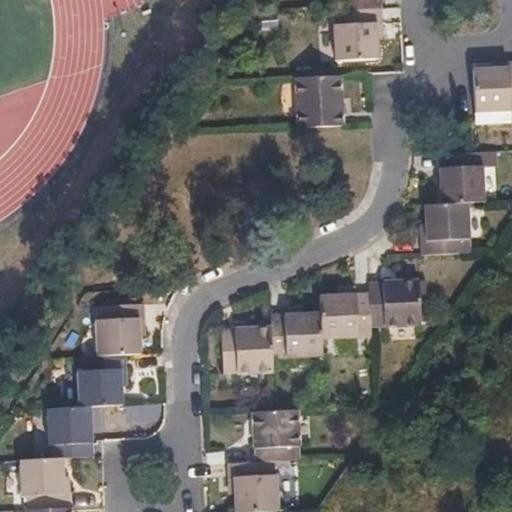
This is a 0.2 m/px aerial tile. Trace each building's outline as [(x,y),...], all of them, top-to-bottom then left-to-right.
[(337,0),(338,14),(382,11),(381,0),(337,0)] [(383,25),(382,11),(338,14),(339,27),(332,27),(334,62),(378,60),(376,25),(383,25)] [(511,107),(511,63),(510,63),(510,70),(473,71),(474,126),(511,124),(511,113),(511,108),(511,107)] [(298,130),(344,127),(341,78),(295,79),(298,130)] [(482,154),(475,154),(439,156),(441,206),(470,205),(484,204),(482,154)] [(470,205),(441,206),(425,206),(426,244),(421,244),(421,256),(466,255),(465,241),(471,241),(470,205)] [(419,282),(370,284),(371,295),(372,328),(420,325),(419,282)] [(371,295),(321,297),(322,315),(323,341),(373,339),(372,328),(371,295)] [(97,357),(126,356),(141,356),(140,320),(145,319),(145,305),(101,307),(102,321),(95,322),(97,357)] [(322,315),(270,317),(271,330),(272,361),(323,358),(323,341),(322,315)] [(272,361),(271,330),(221,332),(223,375),(273,373),(272,361)] [(78,408),(92,407),(122,406),(121,371),(127,370),(126,356),(97,357),(82,358),(82,372),(76,373),(78,408)] [(49,461),(63,460),(94,459),(92,407),(78,408),(47,409),(49,461)] [(275,412),(253,413),(255,463),(272,462),(301,461),(299,412),(275,412)] [(28,511),(72,510),(72,497),(64,497),(63,460),(49,461),(19,462),(20,499),(28,499),(28,511)] [(255,463),(228,464),(229,477),(233,477),(235,511),(279,511),(277,475),(273,475),(272,462),(255,463)]
